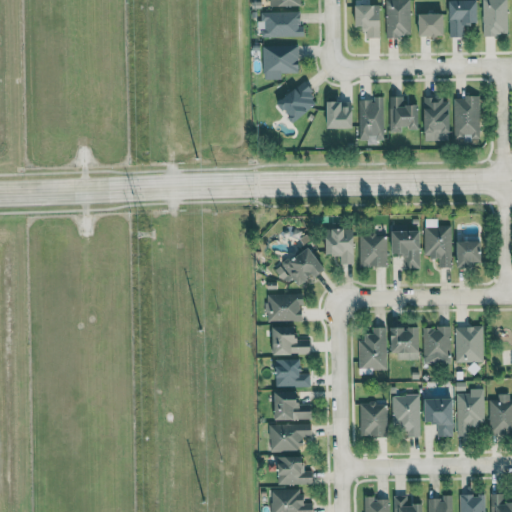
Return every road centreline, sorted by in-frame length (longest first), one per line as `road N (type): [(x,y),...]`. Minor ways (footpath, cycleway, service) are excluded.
road 1 (tertiary): [(511,181),(0,192)]
road 2 (residential): [(503,65),(507,296)]
road 3 (residential): [(344,302),(337,325),(341,511)]
road 4 (residential): [(511,64),(339,64)]
road 5 (residential): [(341,467),(511,463)]
road 6 (residential): [(511,295),(344,302)]
